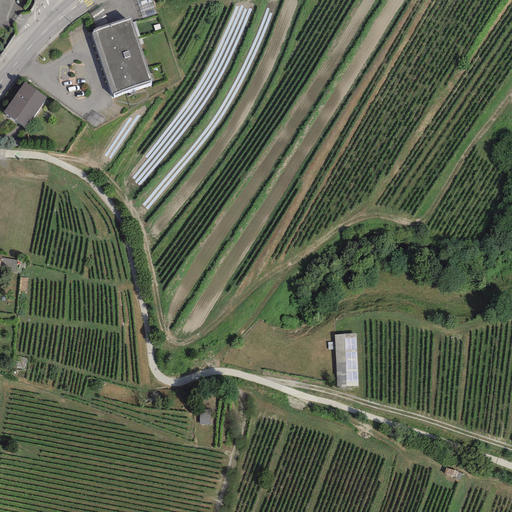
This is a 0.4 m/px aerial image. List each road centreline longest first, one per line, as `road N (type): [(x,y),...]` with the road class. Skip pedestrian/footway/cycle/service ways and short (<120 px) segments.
road 1 (track): [(51,157),(101,168),(132,206),(168,343),(203,336),(343,224),(379,215),(426,218),(511,92)]
road 2 (track): [(0,150),(51,157),(116,211),(154,374),(178,382),(223,374),(285,386)]
road 3 (track): [(285,386),(511,467)]
road 4 (track): [(285,386),(511,450)]
road 5 (unknown): [(20,58),(72,103),(88,107),(104,91),(87,39)]
